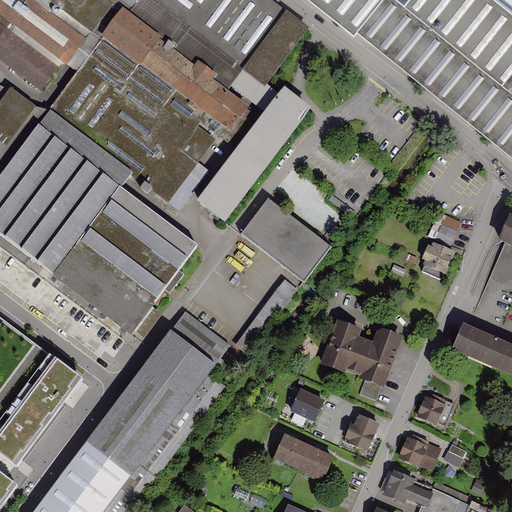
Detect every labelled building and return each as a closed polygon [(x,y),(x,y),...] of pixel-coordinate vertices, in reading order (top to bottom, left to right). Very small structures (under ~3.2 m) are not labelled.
[(0,0),(0,60),(44,93),(60,72),(16,39),(21,32),(68,68),(88,42),(59,22),(65,14),(94,35),(112,10),(98,0),(0,0)] [(263,0),(146,0),(245,74),(234,89),(270,116),(202,206),(226,224),(309,114),(286,97),(283,101),(267,89),(309,35),(263,0)] [(511,150),(511,86),(404,0),(317,0),(354,29),(357,25),(511,150)] [(511,6),(504,0),(404,0),(511,86),(511,6)] [(163,39),(123,11),(101,39),(233,135),(252,109),(214,83),(218,77),(199,63),(195,68),(160,43),(163,39)] [(101,39),(47,114),(131,174),(121,188),(169,223),(233,135),(101,39)] [(0,159),(38,110),(12,92),(3,103),(0,107),(0,159)] [(47,114),(0,178),(0,236),(55,277),(121,188),(131,174),(47,114)] [(121,188),(55,277),(133,337),(202,248),(169,223),(121,188)] [(332,250),(270,203),(243,238),(287,271),(305,285),(332,250)] [(511,250),(511,219),(510,218),(498,244),(511,250)] [(459,233),(442,226),(432,248),(430,247),(422,264),(426,265),(423,272),(444,281),(456,254),(451,252),(459,233)] [(418,259),(395,250),(392,256),(415,266),(418,259)] [(406,272),(395,266),(392,272),(403,278),(406,272)] [(298,291),(286,280),(236,346),(249,355),(298,291)] [(230,347),(185,313),(171,333),(217,367),(230,347)] [(0,510),(16,490),(25,477),(15,469),(80,382),(47,357),(4,325),(0,322),(0,510)] [(364,332),(338,323),(322,367),(364,382),(381,387),(387,389),(404,341),(379,332),(374,344),(361,340),(364,332)] [(511,348),(464,328),(452,354),(511,381),(511,380),(511,348)] [(129,389),(87,445),(132,478),(217,367),(171,333),(129,389)] [(381,387),(364,382),(360,396),(376,401),(378,394),(381,387)] [(326,403),(300,391),(290,414),(316,425),(326,403)] [(448,403),(425,396),(418,418),(441,425),(448,403)] [(381,427),(357,416),(345,442),(369,453),(381,427)] [(441,450),(406,437),(399,457),(433,470),(441,450)] [(317,453),(286,438),(274,463),(323,486),(335,461),(317,453)] [(87,445),(36,511),(106,511),(132,478),(87,445)] [(465,458),(468,452),(454,445),(446,461),(468,471),(473,461),(465,458)] [(434,488),(393,471),(385,491),(425,508),(434,488)]
